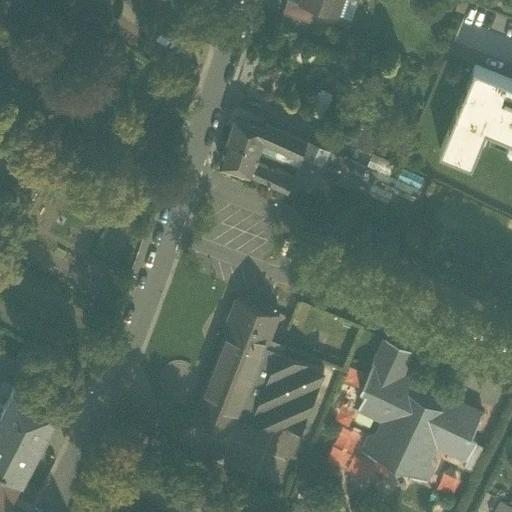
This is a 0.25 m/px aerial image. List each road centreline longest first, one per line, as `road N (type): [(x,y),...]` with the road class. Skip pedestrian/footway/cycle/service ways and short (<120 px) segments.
road 1 (tertiary): [(166,234),(95,419),(45,511)]
road 2 (residential): [(290,278),(511,375)]
road 3 (residential): [(511,316),(309,221)]
road 4 (tertiary): [(245,0),(189,174)]
road 5 (residential): [(166,234),(290,278)]
road 6 (residential): [(309,221),(189,174)]
